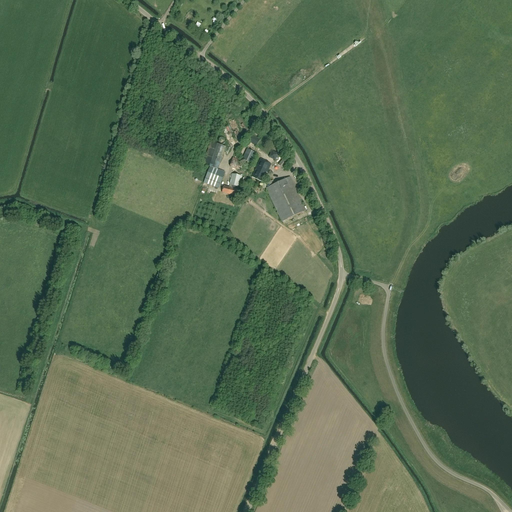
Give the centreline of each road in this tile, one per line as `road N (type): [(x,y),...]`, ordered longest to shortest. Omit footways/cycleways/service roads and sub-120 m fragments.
road 1 (unclassified): [(341,274),(330,227),(281,135),(246,94),(127,0)]
road 2 (unclassified): [(511,511),(426,448),(383,347),(389,289),(341,274)]
road 3 (unclassified): [(246,511),(341,274)]
road 4 (track): [(263,113),(364,38)]
